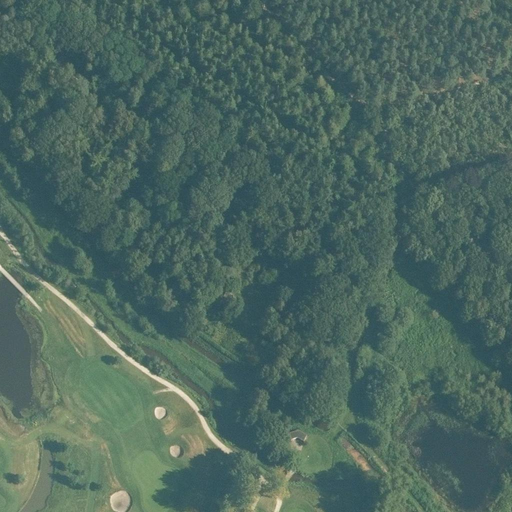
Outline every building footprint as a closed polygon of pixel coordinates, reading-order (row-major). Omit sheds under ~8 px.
[(34,6),(26,7),(27,21),(35,20),(34,11),(36,11),(36,9),(34,10),(34,6)] [(67,57),(57,51),(49,66),(59,71),(65,59),(67,57)] [(109,120),(114,115),(111,111),(106,116),(109,120)] [(58,126),(63,123),(56,114),(51,117),(58,126)] [(133,118),(124,128),(128,132),(138,122),(133,118)] [(73,124),(66,129),(71,136),(79,131),(74,123),(73,124)] [(105,132),(103,128),(94,136),(97,139),(105,132)] [(152,171),(144,179),(147,183),(157,174),(153,170),(152,171)] [(235,202),(234,203),(243,209),(241,212),(239,210),(238,212),(245,218),(251,210),(246,206),(248,203),(239,197),(236,201),(235,200),(234,201),(235,202)] [(122,238),(113,227),(108,231),(117,242),(122,238)] [(131,242),(123,249),(134,262),(142,255),(131,242)] [(222,300),(231,307),(236,300),(227,293),(222,300)] [(298,432),(289,435),(291,441),(297,439),(303,442),(306,437),(298,432)]
